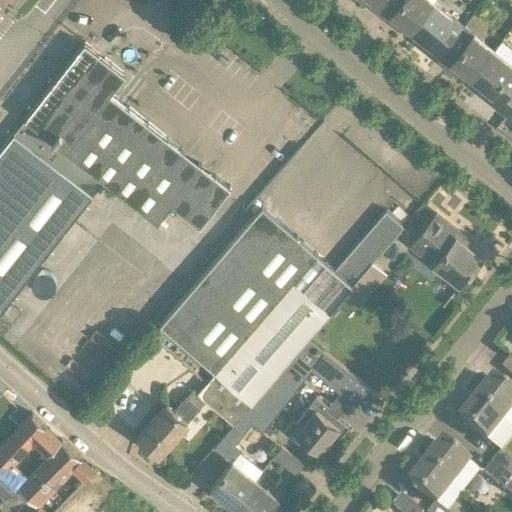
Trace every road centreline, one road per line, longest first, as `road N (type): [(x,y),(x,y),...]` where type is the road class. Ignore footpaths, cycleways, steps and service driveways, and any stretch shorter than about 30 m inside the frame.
road 1 (residential): [(511,190),(266,0)]
road 2 (residential): [(335,511),(511,289)]
road 3 (residential): [(0,364),(188,511)]
